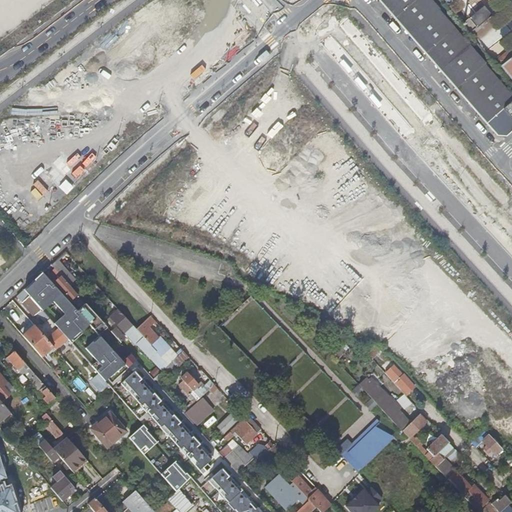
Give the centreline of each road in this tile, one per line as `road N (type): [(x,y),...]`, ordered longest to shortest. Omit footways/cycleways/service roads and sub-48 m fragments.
road 1 (tertiary): [(289,27),(511,269)]
road 2 (unclassified): [(284,440),(75,222)]
road 3 (residential): [(289,27),(75,222)]
road 4 (residential): [(356,0),(498,160)]
road 5 (unknown): [(22,270),(107,369)]
road 6 (tertiary): [(0,72),(96,0)]
